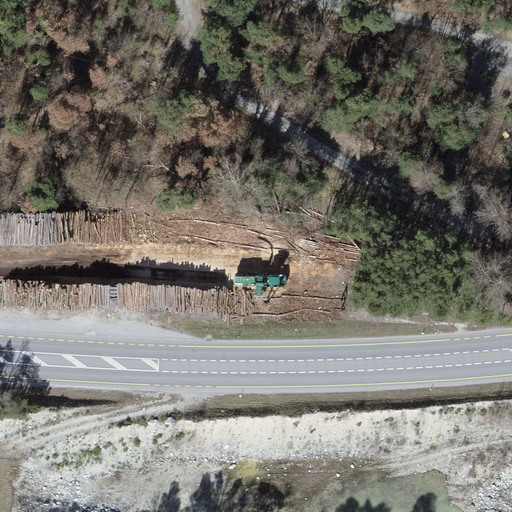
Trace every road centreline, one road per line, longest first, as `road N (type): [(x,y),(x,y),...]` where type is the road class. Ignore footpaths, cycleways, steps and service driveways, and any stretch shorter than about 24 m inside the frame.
road 1 (motorway): [(509,511),(0,375)]
road 2 (primary): [(511,354),(389,367),(113,367),(0,358)]
road 3 (track): [(189,0),(203,63),(433,217),(511,244)]
road 4 (motorway): [(0,479),(148,511)]
